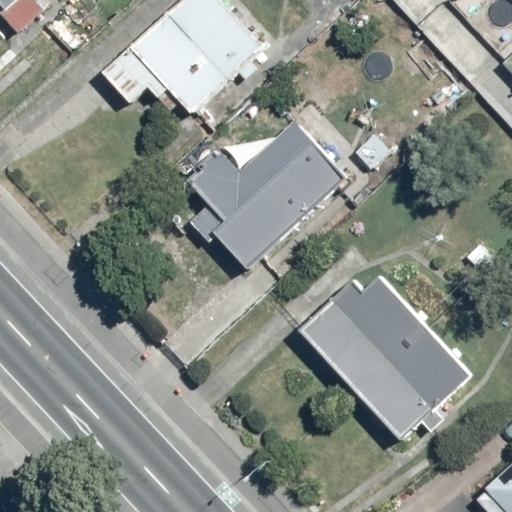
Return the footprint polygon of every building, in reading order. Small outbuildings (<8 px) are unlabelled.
[(175,86),(198,111),(271,45),(229,0),(187,0),(108,73),(136,104),(154,87),(163,97),(175,86)] [(218,231),(254,269),(352,177),(301,122),(246,173),(223,149),(191,179),(230,220),(218,231)] [(478,269),(459,287),(476,305),(510,273),(482,244),(467,258),(478,269)] [(359,276),(303,327),(404,437),(474,374),(385,277),(371,289),(359,276)] [(511,465),(492,484),(511,506),(511,465)]
